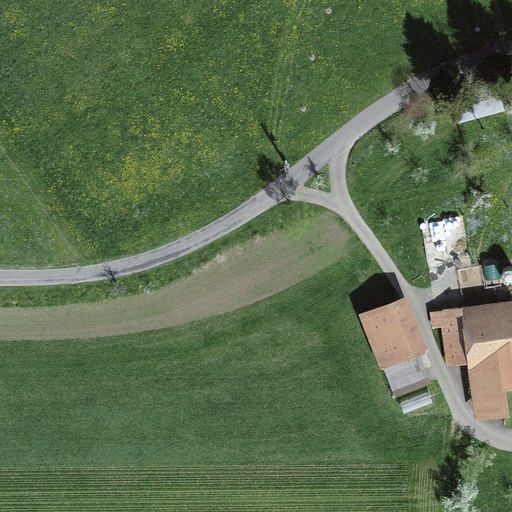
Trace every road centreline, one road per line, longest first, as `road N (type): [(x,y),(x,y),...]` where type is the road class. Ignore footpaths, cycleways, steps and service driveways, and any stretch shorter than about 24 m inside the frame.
road 1 (track): [(511,47),(396,98),(280,189),(156,255),(68,274),(0,273)]
road 2 (track): [(511,446),(496,443),(453,407),(422,329),(342,202),(280,189)]
